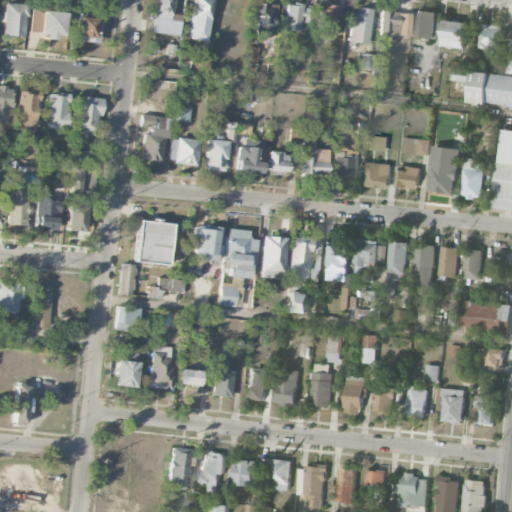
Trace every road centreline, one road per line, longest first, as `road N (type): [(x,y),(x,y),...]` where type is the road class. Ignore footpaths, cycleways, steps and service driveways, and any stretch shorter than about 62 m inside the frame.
road 1 (residential): [(82,511),(135,0)]
road 2 (residential): [(511,459),(92,415)]
road 3 (residential): [(511,228),(115,185)]
road 4 (residential): [(127,77),(0,63)]
